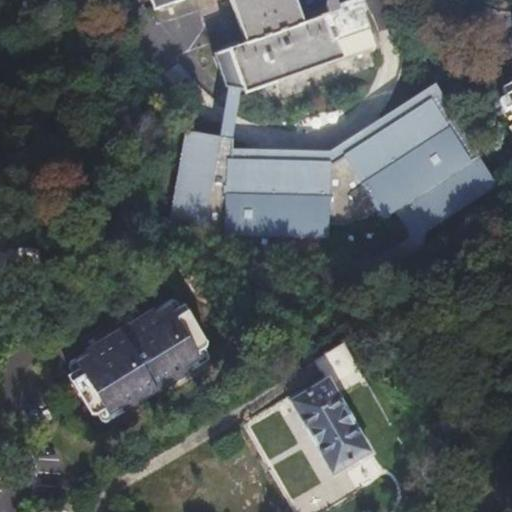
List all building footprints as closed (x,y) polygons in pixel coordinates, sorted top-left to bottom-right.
[(148,0),(153,14),(192,0),(224,0),(243,55),(229,59),(242,95),(371,49),(360,18),(364,17),(360,5),(336,13),(334,7),(324,10),(325,11),(307,18),(309,23),(302,25),(293,0),(148,0)] [(373,54),(371,49),(242,95),(229,59),(228,55),(212,60),(224,93),(226,93),(218,142),(230,144),(238,95),(241,96),(242,96),(243,99),(373,54)] [(505,101),(498,105),(504,116),(510,114),(511,118),(511,88),(501,94),(505,101)] [(202,229),(200,239),(255,254),(256,255),(326,274),(338,277),(352,278),(364,277),(378,275),(393,269),(408,262),(421,253),(420,249),(423,236),(496,189),(433,91),(312,168),(231,156),(232,145),(184,136),(169,223),(202,229)] [(0,267),(46,273),(50,244),(42,243),(0,237),(0,267)] [(173,302),(156,313),(159,318),(172,310),(174,314),(180,309),(178,304),(173,302)] [(79,370),(73,374),(71,375),(70,380),(92,417),(99,418),(105,414),(108,419),(121,411),(125,416),(193,375),(191,370),(203,362),(201,357),(208,353),(209,345),(189,312),(180,309),(174,314),(172,310),(159,318),(156,313),(144,319),(139,311),(82,346),(86,354),(89,359),(77,366),(79,370)] [(211,359),(208,353),(201,357),(203,362),(191,370),(193,375),(210,365),(211,359)] [(69,370),(73,374),(79,370),(77,366),(89,359),(86,354),(71,363),(69,370)] [(334,387),(294,409),(339,480),(376,459),(334,387)] [(110,425),(125,416),(121,411),(108,419),(105,414),(99,418),(102,423),(110,425)]
